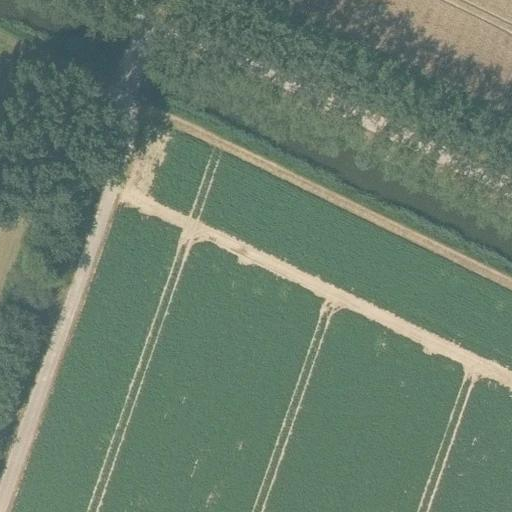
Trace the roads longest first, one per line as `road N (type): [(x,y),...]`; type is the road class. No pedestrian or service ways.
road 1 (track): [(0,39),(511,287)]
road 2 (unclassified): [(511,189),(117,0)]
road 3 (track): [(511,130),(238,0)]
